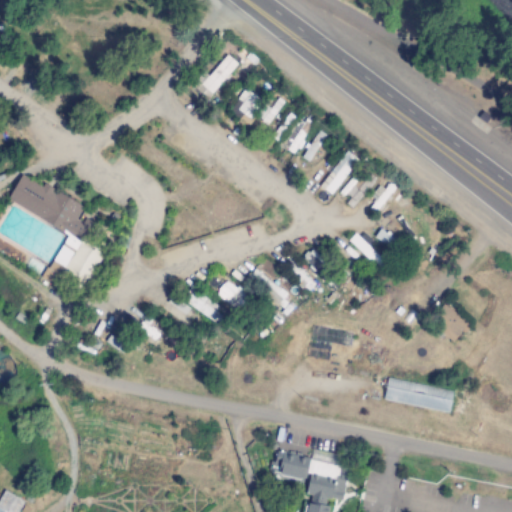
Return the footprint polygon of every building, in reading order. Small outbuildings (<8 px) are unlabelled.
[(236,65),(225,55),(205,77),(201,73),(190,85),(205,99),(236,65)] [(282,101),(276,98),(268,110),(259,104),(262,100),(243,88),(227,112),(248,125),(254,117),(267,126),(282,101)] [(292,155),(309,127),(298,121),(289,136),(289,135),(281,148),(292,155)] [(301,159),(309,163),(323,134),(315,131),(301,159)] [(317,186),(329,195),(357,161),(345,151),(317,186)] [(353,209),(371,178),(361,172),(353,186),(345,181),(337,194),(347,199),(344,204),(353,209)] [(65,233),(41,280),(54,287),(60,277),(82,288),(100,253),(80,243),(91,223),(84,220),(81,224),(75,220),(82,206),(41,184),(40,186),(19,175),(5,202),(65,233)] [(378,183),(369,198),(373,200),(368,209),(376,214),(390,189),(378,183)] [(379,229),(373,237),(386,247),(392,239),(379,229)] [(382,262),(354,233),(347,240),(375,269),(382,262)] [(322,267),(314,249),(302,254),(310,272),(322,267)] [(277,304),(285,291),(252,271),(244,284),(277,304)] [(246,295),(223,281),(214,296),(237,310),(246,295)] [(183,301),(215,325),(221,316),(214,310),(215,308),(191,290),(183,301)] [(166,303),(183,316),(188,309),(171,296),(166,303)] [(466,323),(443,306),(429,326),(451,343),(466,323)] [(428,399),(424,398),(422,407),(446,413),(450,395),(430,390),(428,399)] [(325,511),(328,499),(339,502),(349,459),(311,450),(309,459),(275,451),(273,463),(269,462),(266,473),(305,481),(302,494),(309,496),(305,511),(325,511)] [(0,511),(17,511),(23,502),(3,490),(0,495),(0,511)]
